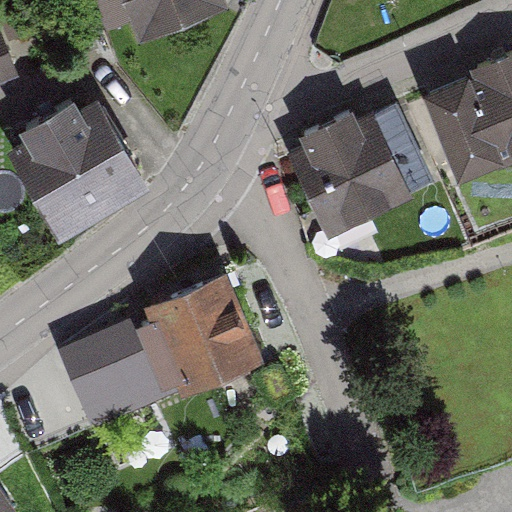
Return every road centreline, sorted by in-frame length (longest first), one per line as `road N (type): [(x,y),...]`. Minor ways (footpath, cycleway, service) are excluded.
road 1 (residential): [(251,72),(324,92),(511,5)]
road 2 (residential): [(0,338),(156,222),(203,166)]
road 3 (residential): [(311,312),(383,511)]
road 4 (residential): [(311,312),(511,256)]
road 5 (residential): [(203,166),(265,218),(311,312)]
